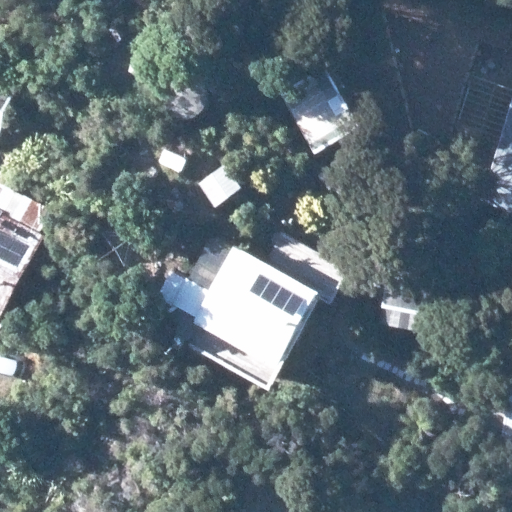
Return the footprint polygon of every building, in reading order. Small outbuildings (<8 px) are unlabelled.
[(98,23),(109,39),(122,30),(110,14),(98,23)] [(0,76),(0,111),(9,79),(0,76)] [(511,86),(506,85),(478,190),(511,198),(511,86)] [(228,151),(196,179),(229,217),(261,190),(228,151)] [(0,296),(39,223),(33,220),(44,200),(0,175),(0,296)] [(382,301),(428,304),(432,233),(385,230),(382,301)] [(271,352),(311,276),(228,231),(188,307),(271,352)] [(511,432),(511,367),(499,430),(511,432)]
